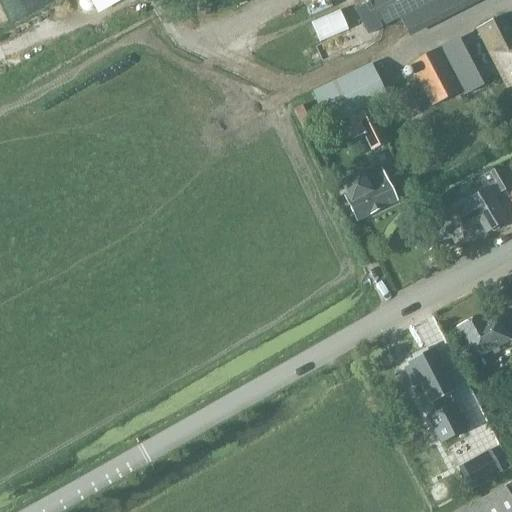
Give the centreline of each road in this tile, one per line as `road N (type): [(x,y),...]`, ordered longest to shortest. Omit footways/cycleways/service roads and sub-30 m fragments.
road 1 (tertiary): [(39,511),(511,250)]
road 2 (track): [(157,0),(176,34),(292,87),(509,0)]
